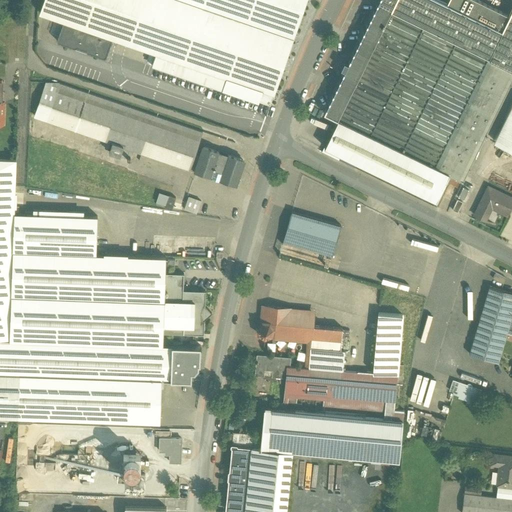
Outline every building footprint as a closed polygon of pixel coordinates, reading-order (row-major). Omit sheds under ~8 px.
[(306,0),(44,0),(40,13),(63,21),(113,38),(156,53),(227,78),(223,89),(250,99),(254,87),(274,94),(306,0)] [(511,10),(509,16),(502,31),(447,4),(438,0),(378,0),(349,62),(348,63),(344,61),(341,69),(344,71),(344,72),(324,113),(338,120),(394,147),(381,174),(436,201),(449,174),(463,181),(511,80),(511,10)] [(509,16),(476,0),(448,0),(447,4),(502,31),(509,16)] [(113,38),(63,21),(57,40),(58,42),(75,48),(77,47),(86,50),(87,52),(104,58),(106,57),(113,38)] [(227,78),(156,53),(152,65),(223,89),(227,78)] [(203,132),(59,83),(56,92),(199,141),(203,132)] [(199,141),(56,92),(46,120),(112,143),(109,153),(129,160),(133,150),(190,170),(194,158),(195,153),(199,141)] [(511,103),(494,141),(511,149),(511,103)] [(243,161),(204,147),(201,155),(195,153),(194,158),(200,160),(196,171),(235,184),(243,161)] [(27,162),(0,160),(0,416),(163,422),(164,380),(198,381),(199,353),(164,352),(165,332),(205,334),(206,321),(214,314),(206,306),(206,296),(190,295),(191,275),(175,275),(175,258),(95,255),(96,217),(25,215),(27,162)] [(511,207),(511,198),(488,187),(474,215),(484,220),(490,207),(508,216),(511,207)] [(160,193),(157,204),(183,211),(186,200),(160,193)] [(199,213),(202,199),(189,195),(186,210),(199,213)] [(457,200),(453,210),(458,213),(463,202),(457,200)] [(341,225),(292,211),(284,241),(333,255),(341,225)] [(511,293),(489,286),(486,296),(486,297),(469,354),(498,363),(508,331),(511,316),(511,293)] [(288,309),(267,307),(264,323),(259,328),(259,330),(263,335),(265,337),(271,334),(302,338),(304,339),(306,341),(308,342),(310,345),(310,348),(309,368),(343,371),(344,351),(341,351),(343,328),(313,325),(314,314),(288,312),(288,309)] [(402,314),(379,313),(373,372),(359,371),(356,372),(343,371),(309,368),(289,366),(288,378),(286,397),(326,400),(325,406),(394,412),(402,314)] [(290,358),(258,356),(257,361),(256,363),(257,363),(256,375),(264,376),(264,368),(273,369),(272,376),(288,378),(289,366),(290,358)] [(482,390),(457,381),(453,394),(477,402),(482,390)] [(403,420),(265,407),(261,448),(292,451),(399,461),(403,420)] [(261,436),(234,433),(233,445),(252,447),(260,447),(261,436)] [(182,439),(160,438),(159,451),(170,452),(169,462),(181,462),(182,439)] [(233,445),(232,445),(236,446),(234,448),(233,454),(231,455),(230,459),(232,461),(232,466),(230,467),(229,468),(230,468),(230,471),(232,473),(231,478),(229,480),(229,482),(228,482),(228,483),(230,485),(229,489),(227,491),(227,495),(229,497),(228,501),(226,503),(226,507),(227,509),(227,511),(245,511),(252,447),(233,445)] [(261,448),(261,447),(260,447),(252,447),(245,511),(285,511),(292,451),(261,448)] [(140,454),(124,453),(123,470),(140,471),(140,454)] [(511,456),(492,454),(491,464),(499,465),(499,471),(498,485),(498,486),(511,487),(511,456)] [(145,474),(118,473),(118,480),(145,481),(145,474)] [(479,487),(465,486),(464,493),(478,495),(479,487)] [(511,487),(498,486),(497,497),(511,498),(511,487)] [(511,511),(511,498),(497,497),(481,495),(481,488),(479,487),(478,495),(464,493),(462,511),(511,511)]
